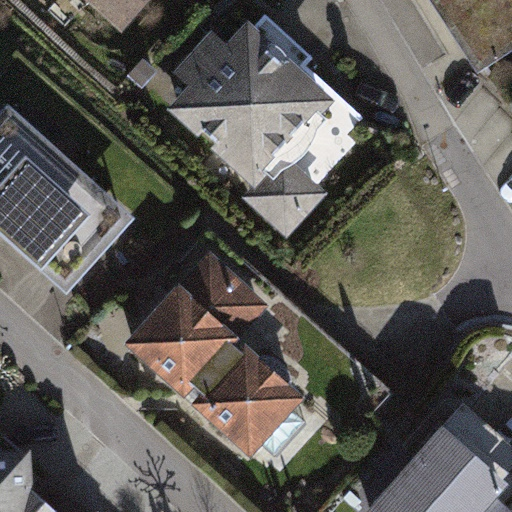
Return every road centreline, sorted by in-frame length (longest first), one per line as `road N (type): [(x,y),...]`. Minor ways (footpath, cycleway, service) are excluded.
road 1 (residential): [(511,253),(354,0)]
road 2 (residential): [(0,324),(210,511)]
road 3 (unknown): [(511,295),(393,358),(363,363)]
